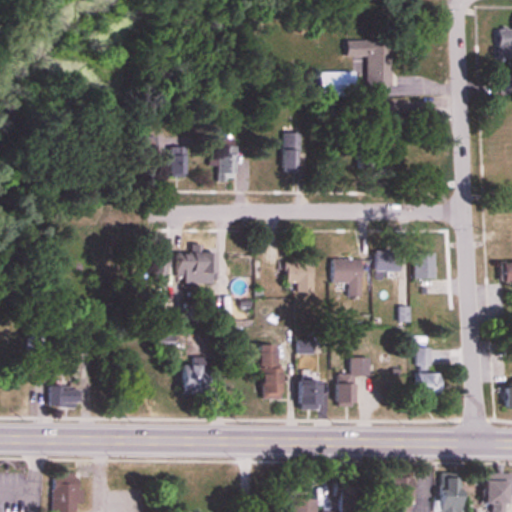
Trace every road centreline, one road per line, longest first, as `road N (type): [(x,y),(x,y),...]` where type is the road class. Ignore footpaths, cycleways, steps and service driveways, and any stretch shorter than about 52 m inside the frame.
road 1 (primary): [(511,445),(0,439)]
road 2 (residential): [(474,445),(456,0)]
road 3 (residential): [(466,208),(157,213)]
